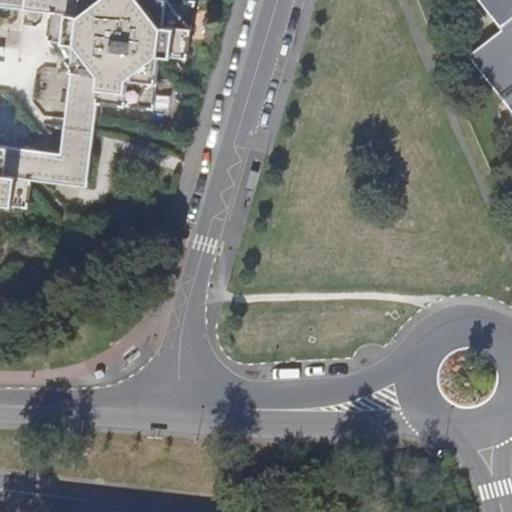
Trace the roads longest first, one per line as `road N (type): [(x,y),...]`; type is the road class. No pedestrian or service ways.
road 1 (residential): [(171,410),(193,294),(276,0)]
road 2 (residential): [(0,407),(171,410)]
road 3 (residential): [(280,412),(438,418)]
road 4 (residential): [(418,362),(280,412)]
